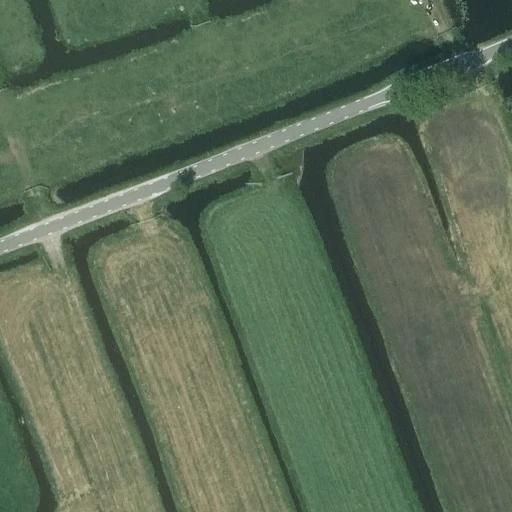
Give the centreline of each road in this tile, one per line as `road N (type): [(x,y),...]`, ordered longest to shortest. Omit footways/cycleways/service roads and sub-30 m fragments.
road 1 (tertiary): [(0,248),(511,44)]
road 2 (track): [(0,161),(419,5),(466,63)]
road 3 (track): [(244,511),(135,196)]
road 4 (track): [(511,203),(466,63)]
